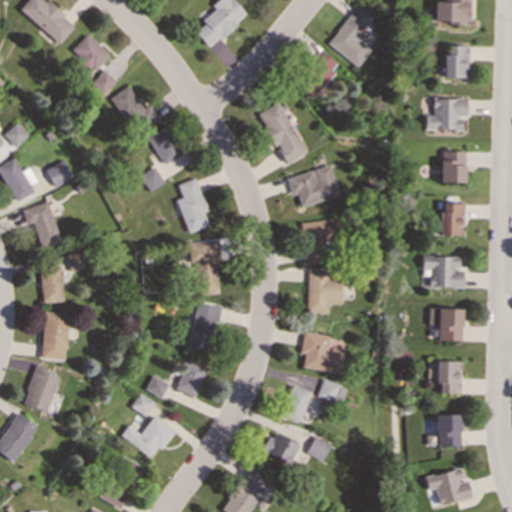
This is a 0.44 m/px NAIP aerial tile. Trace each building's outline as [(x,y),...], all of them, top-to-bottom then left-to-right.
[(73,22),(41,0),(24,0),(16,11),(59,42),(73,22)] [(214,7),(201,20),(204,23),(194,32),(207,47),(245,13),(233,0),(215,0),(211,4),(214,7)] [(467,0),(440,0),(440,1),(431,1),(431,22),(467,23),(467,0)] [(370,16),(355,4),(325,42),(355,66),(368,49),(354,37),(370,16)] [(69,50),(91,71),(107,54),(85,33),(69,50)] [(467,45),(447,45),(447,54),(442,54),(442,76),(466,77),(467,45)] [(311,97),(336,63),(319,51),(294,84),(311,97)] [(88,83),(98,95),(113,81),(103,69),(88,83)] [(110,95),(134,133),(157,119),(147,103),(140,107),(126,85),(110,95)] [(464,97),(430,98),(430,114),(423,114),(423,129),(460,128),(459,116),(465,116),(464,97)] [(255,113),(272,145),(274,144),(284,162),(303,152),(276,102),(255,113)] [(1,133),(12,147),(26,136),(14,121),(1,133)] [(160,163),(178,155),(166,127),(147,136),(160,163)] [(439,182),(463,182),(463,150),(439,150),(439,182)] [(31,192),(28,184),(34,181),(28,166),(19,171),(13,158),(0,163),(0,175),(12,201),(31,192)] [(51,185),(70,177),(62,160),(43,167),(51,185)] [(284,177),(289,195),(295,193),(299,206),(336,195),(328,164),(284,177)] [(147,191),(162,181),(152,165),(137,175),(147,191)] [(184,232),(206,226),(202,211),(204,211),(194,177),(176,183),(180,198),(175,199),(184,232)] [(22,208),(35,248),(58,241),(45,201),(22,208)] [(461,235),(462,203),(439,202),(438,234),(461,235)] [(304,263),(326,260),(324,243),(338,241),(335,217),(298,222),(304,263)] [(188,241),(191,294),(216,293),(215,260),(218,260),(217,240),(188,241)] [(66,253),(67,270),(84,269),(83,252),(66,253)] [(457,256),(420,255),(420,279),(427,279),(426,286),(461,287),(461,269),(456,269),(457,256)] [(39,268),(39,302),(60,301),(59,268),(39,268)] [(328,270),(306,269),(304,312),(325,312),(326,303),(338,303),(339,278),(328,277),(328,270)] [(217,306),(194,301),(186,346),(209,350),(217,306)] [(435,339),(459,339),(459,308),(426,307),(426,324),(435,324),(435,339)] [(39,357),(63,358),(65,312),(41,311),(39,357)] [(300,367),(338,372),(341,352),(325,350),(327,334),(301,331),(298,352),(302,353),(300,367)] [(192,397),(205,366),(185,358),(173,388),(192,397)] [(457,392),(458,360),(434,360),(433,383),(437,383),(437,392),(457,392)] [(43,411),(57,374),(33,365),(19,402),(43,411)] [(159,396),(165,382),(149,375),(143,389),(159,396)] [(343,385),(319,379),(314,398),(339,403),(343,385)] [(297,421),(308,390),(289,384),(279,415),(297,421)] [(143,415),(152,402),(137,392),(128,405),(143,415)] [(0,432),(0,453),(9,460),(35,427),(16,412),(0,432)] [(458,445),(457,414),(433,414),(434,446),(458,445)] [(125,425),(118,435),(147,457),(154,446),(158,449),(172,431),(151,415),(137,434),(125,425)] [(287,463),(295,444),(269,432),(261,451),(287,463)] [(303,453),(319,461),(327,444),(312,435),(303,453)] [(99,499),(120,507),(138,465),(117,456),(99,499)] [(220,511),(221,511),(246,511),(266,480),(246,468),(220,511)] [(433,488),(436,504),(469,497),(465,479),(461,479),(458,468),(421,476),(424,489),(433,488)]
